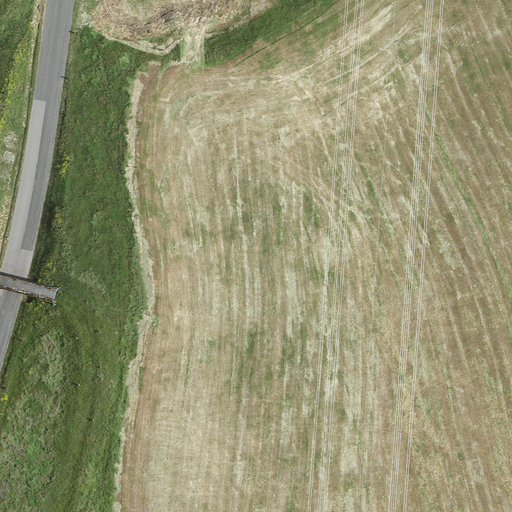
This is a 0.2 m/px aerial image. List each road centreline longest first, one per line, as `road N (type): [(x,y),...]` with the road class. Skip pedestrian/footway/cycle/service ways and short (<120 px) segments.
road 1 (tertiary): [(0,317),(61,0)]
road 2 (track): [(57,511),(91,376),(82,319),(65,296),(0,281)]
